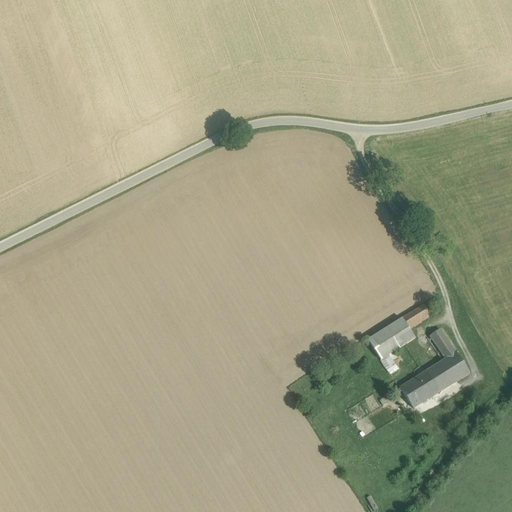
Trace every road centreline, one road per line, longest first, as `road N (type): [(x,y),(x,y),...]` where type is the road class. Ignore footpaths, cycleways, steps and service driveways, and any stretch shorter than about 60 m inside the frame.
road 1 (unclassified): [(511,104),(402,129),(265,122),(0,249)]
road 2 (track): [(362,128),(360,151),(440,272),(477,364)]
